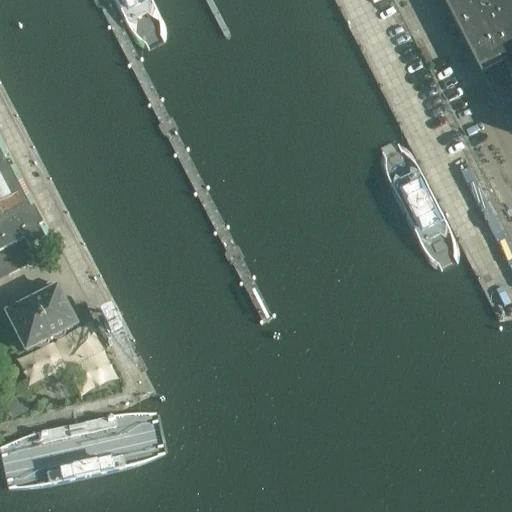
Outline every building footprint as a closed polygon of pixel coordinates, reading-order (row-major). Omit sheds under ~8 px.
[(511,0),(444,0),(483,75),(505,64),(511,78),(511,0)] [(38,230),(0,155),(0,280),(35,263),(28,251),(44,243),(38,230)] [(55,291),(52,285),(43,290),(46,295),(55,291)] [(55,291),(46,295),(32,303),(51,341),(53,340),(58,341),(64,339),(66,333),(76,328),(57,290),(55,291)] [(17,311),(8,315),(7,316),(26,354),(37,348),(42,350),(48,347),(49,342),(51,341),(32,303),(17,311)] [(17,311),(14,305),(5,309),(8,315),(17,311)] [(88,305),(75,311),(82,327),(95,321),(88,305)]
